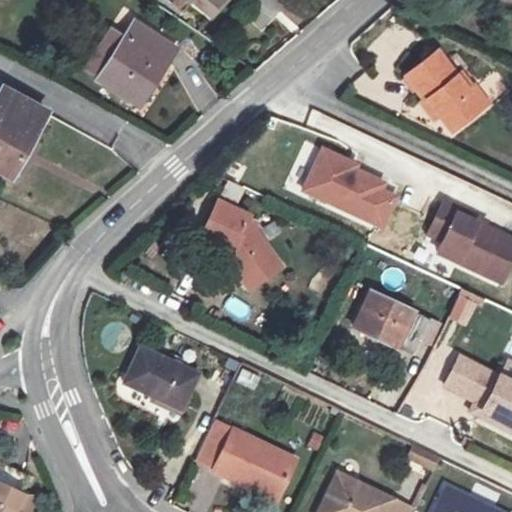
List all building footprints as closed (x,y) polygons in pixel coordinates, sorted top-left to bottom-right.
[(195,8),(185,0),(161,0),(156,7),(181,25),(195,8)] [(185,0),(195,8),(205,16),(219,0),(185,0)] [(126,17),(86,69),(128,101),(154,66),(145,60),(158,42),(126,17)] [(145,60),(154,66),(168,49),(158,42),(145,60)] [(434,51),(399,78),(431,118),(437,113),(448,127),(482,100),(457,68),(451,72),(434,51)] [(0,166),(33,106),(0,89),(0,166)] [(351,162),(323,150),(304,191),(384,228),(397,198),(383,191),(386,184),(356,170),(348,167),(351,162)] [(210,202),(191,237),(221,252),(220,259),(234,279),(251,268),(259,278),(273,267),(255,243),(250,234),(244,231),(247,224),(240,220),(241,217),(210,202)] [(454,258),(511,285),(511,238),(472,220),(474,214),(459,207),(444,240),(459,247),(454,258)] [(234,279),(241,290),(259,278),(251,268),(234,279)] [(464,327),(477,297),(460,290),(448,319),(464,327)] [(429,350),(439,327),(367,294),(350,332),(395,352),(398,347),(413,354),(418,344),(429,350)] [(226,297),(221,312),(244,320),(249,305),(226,297)] [(135,346),(116,386),(176,414),(195,374),(135,346)] [(511,378),(458,351),(443,385),(482,401),(474,413),(511,433),(511,378)] [(277,494),(293,459),(231,429),(211,471),(226,478),(229,471),(277,494)] [(430,473),(436,455),(410,447),(405,466),(430,473)] [(229,471),(226,478),(274,502),(277,494),(229,471)] [(336,473),(318,511),(413,511),(414,511),(336,473)] [(22,493),(0,482),(0,511),(18,511),(14,510),(22,493)] [(493,511),(444,489),(432,511),(493,511)]
